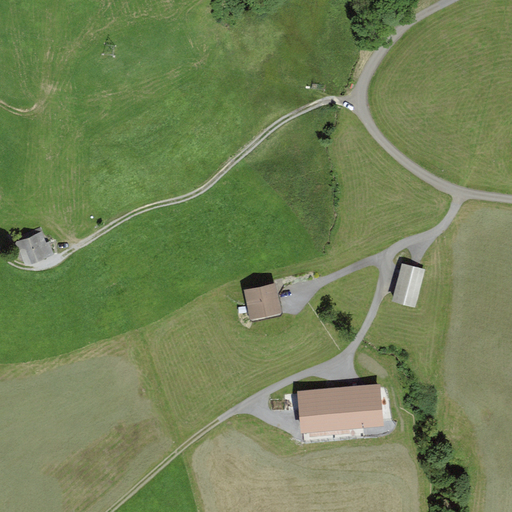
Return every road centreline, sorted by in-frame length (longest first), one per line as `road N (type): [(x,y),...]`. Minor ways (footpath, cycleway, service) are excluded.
road 1 (track): [(0,249),(22,267),(41,266),(137,211),(197,193),(280,121),(354,99)]
road 2 (residential): [(511,201),(458,194),(391,153),(354,99),(399,31),(450,0)]
road 3 (track): [(109,511),(219,419)]
